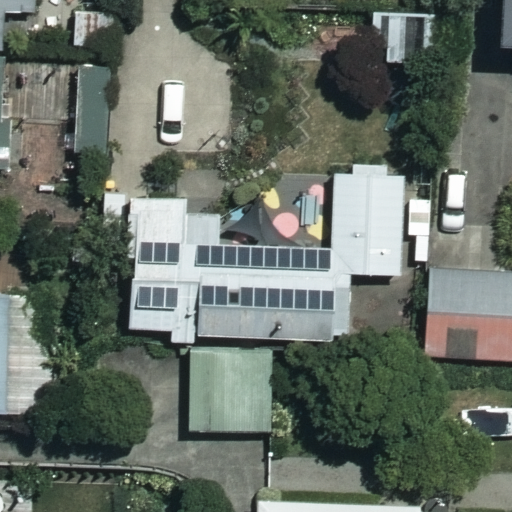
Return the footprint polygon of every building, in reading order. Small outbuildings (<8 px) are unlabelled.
[(37,0),(0,0),(0,15),(37,16),(37,0)] [(511,0),(504,0),(501,43),(511,44),(511,0)] [(104,148),(106,67),(72,66),(70,147),(104,148)] [(405,171),(335,171),(335,249),(224,249),(224,199),(132,199),(132,338),(352,337),(352,275),(405,275),(405,171)] [(511,274),(429,272),(427,358),(511,360),(511,274)] [(10,296),(0,296),(0,417),(7,417),(10,296)] [(275,349),(191,350),(192,432),(276,431),(275,349)] [(432,511),(259,503),(258,511),(432,511)]
